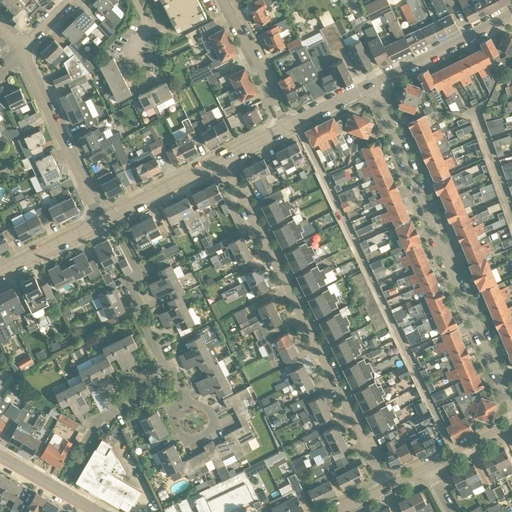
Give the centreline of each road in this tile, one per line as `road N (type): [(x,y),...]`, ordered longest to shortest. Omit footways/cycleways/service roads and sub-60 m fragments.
road 1 (residential): [(386,486),(223,159)]
road 2 (residential): [(511,406),(371,82)]
road 3 (residential): [(105,218),(21,51)]
road 4 (residential): [(164,365),(130,294),(136,269),(105,218)]
road 5 (unclassified): [(371,82),(511,10)]
road 6 (residential): [(221,0),(286,127)]
road 7 (unclassified): [(223,159),(105,218)]
